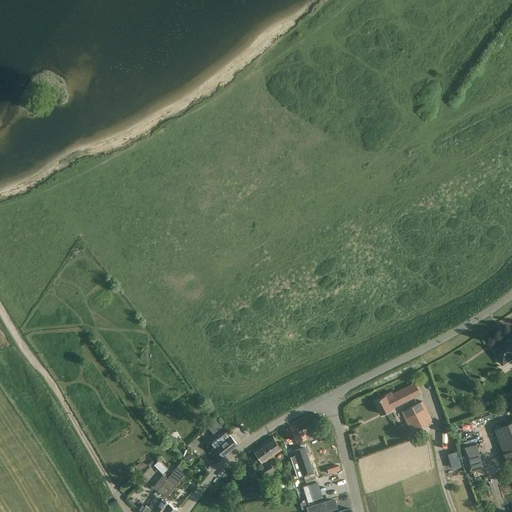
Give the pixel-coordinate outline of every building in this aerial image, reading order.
[(511,357),(511,333),(491,347),(502,364),(511,357)] [(421,394),(416,383),(393,394),(392,392),(374,400),(381,414),(392,409),(391,408),(421,394)] [(432,421),(422,401),(402,411),(412,431),(432,421)] [(216,417),(206,425),(217,439),(212,443),(216,447),(216,448),(222,456),(237,444),(231,436),(230,435),(228,433),(216,417)] [(511,421),(495,428),(510,466),(511,465),(511,421)] [(281,448),(273,436),(254,450),(262,462),(281,448)] [(465,455),(462,456),(465,467),(468,466),(470,471),(483,467),(476,442),(463,446),(465,455)] [(305,447),(295,450),(306,482),(316,478),(305,447)] [(159,460),(154,465),(163,474),(167,469),(159,460)] [(275,468),(271,462),(258,470),(262,476),(275,468)] [(157,490),(167,498),(188,470),(179,463),(168,478),(167,477),(157,490)] [(303,484),(296,486),(300,500),(307,498),(303,484)] [(175,511),(178,509),(169,503),(165,501),(160,498),(162,500),(154,510),(153,509),(147,505),(141,511),(175,511)] [(307,506),(306,506),(307,508),(307,511),(351,511),(350,509),(336,511),(327,511),(324,501),(315,504),(307,506)]
